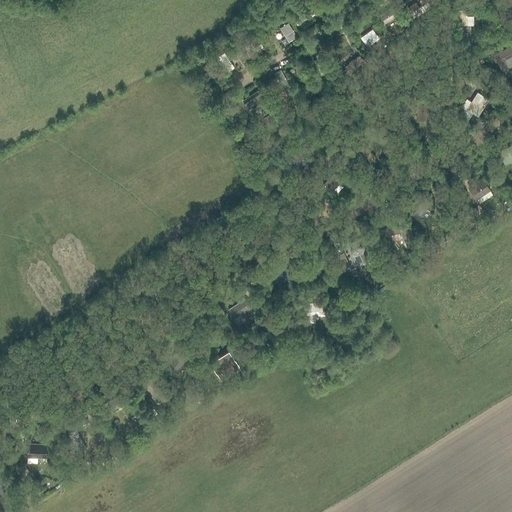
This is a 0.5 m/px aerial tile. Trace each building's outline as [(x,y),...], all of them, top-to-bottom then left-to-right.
[(428,3),(420,6),(419,2),(408,5),(412,16),(430,10),(428,3)] [(381,15),(386,22),(396,14),(391,7),(381,15)] [(313,8),(302,15),(305,19),(316,13),(313,8)] [(474,16),(466,16),(466,10),(459,10),(459,25),(463,25),(463,34),(470,34),(470,25),(474,25),(474,16)] [(289,21),(281,26),(285,34),(294,29),(289,21)] [(380,38),(373,29),(361,37),(370,49),(372,48),(370,45),(380,38)] [(250,56),(265,47),(262,43),(248,51),(250,56)] [(511,58),(511,45),(494,54),(501,70),(508,67),(505,61),(511,58)] [(283,68),(276,72),(287,92),(294,89),(283,68)] [(243,100),(249,109),(265,98),(259,90),(243,100)] [(489,99),(478,92),(467,109),(478,116),(489,99)] [(429,103),(416,103),(416,120),(429,120),(429,103)] [(356,144),(371,161),(376,157),(361,140),(356,144)] [(505,165),(511,160),(511,142),(497,151),(505,165)] [(338,159),(333,164),(338,169),(343,164),(338,159)] [(334,172),(323,185),(331,192),(342,180),(334,172)] [(477,200),(492,190),(483,177),(468,187),(477,200)] [(429,198),(411,207),(414,212),(432,203),(429,198)] [(477,208),(470,209),(472,218),(479,217),(477,208)] [(400,233),(399,225),(379,229),(381,237),(400,233)] [(363,244),(359,245),(357,239),(348,243),(351,249),(350,249),(353,257),(355,256),(358,264),(366,260),(363,252),(366,251),(363,244)] [(245,298),(228,309),(234,318),(251,308),(245,298)] [(308,303),(309,311),(322,310),(321,302),(308,303)] [(343,304),(338,307),(341,313),(346,309),(343,304)] [(277,323),(269,330),(279,342),(286,335),(277,323)] [(178,371),(191,356),(182,348),(177,355),(175,354),(168,362),(178,371)] [(229,350),(210,362),(219,377),(239,365),(229,350)] [(146,369),(141,372),(145,378),(150,373),(146,369)] [(152,380),(145,386),(158,400),(165,394),(152,380)] [(111,413),(128,403),(122,392),(105,401),(111,413)] [(65,421),(70,432),(87,423),(81,412),(65,421)] [(47,442),(26,442),(26,457),(46,457),(47,442)] [(25,465),(16,470),(21,479),(30,474),(25,465)] [(13,488),(8,491),(12,496),(16,493),(13,488)]
